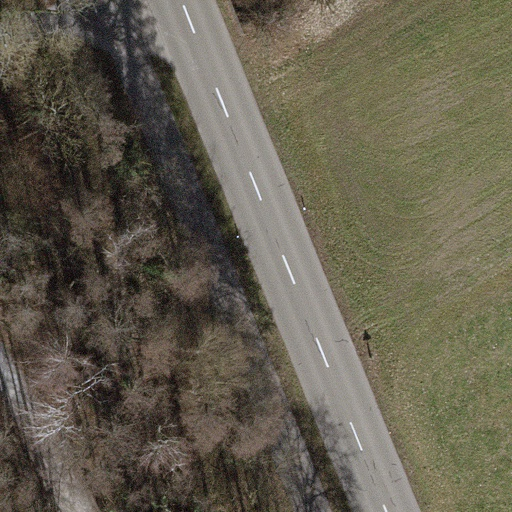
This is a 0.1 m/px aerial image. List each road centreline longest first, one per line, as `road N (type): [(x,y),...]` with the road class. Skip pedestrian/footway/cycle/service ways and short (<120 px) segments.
road 1 (tertiary): [(387,511),(182,0)]
road 2 (track): [(182,1),(0,31)]
road 3 (track): [(0,371),(70,511)]
